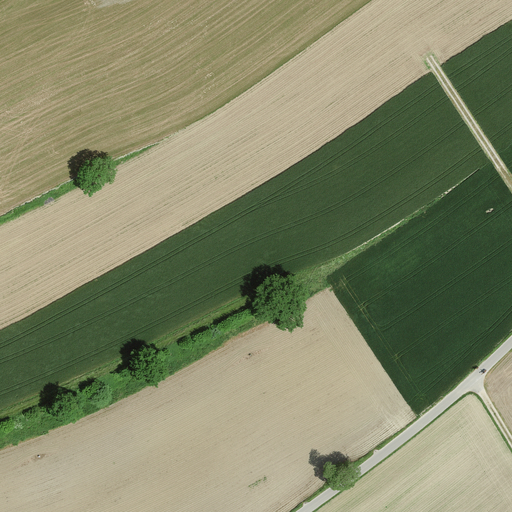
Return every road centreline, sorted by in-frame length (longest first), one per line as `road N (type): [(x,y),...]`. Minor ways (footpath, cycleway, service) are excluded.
road 1 (unclassified): [(302,511),(451,398),(511,340)]
road 2 (track): [(511,184),(429,57)]
